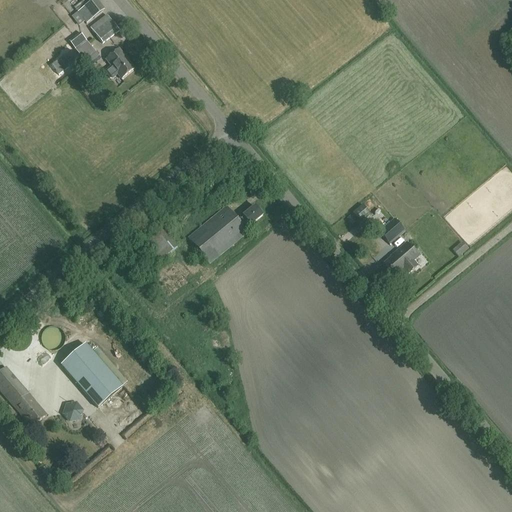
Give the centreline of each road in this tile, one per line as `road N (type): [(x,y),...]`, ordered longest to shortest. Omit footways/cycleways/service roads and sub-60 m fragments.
road 1 (unclassified): [(511,460),(229,130)]
road 2 (unclassified): [(0,321),(229,130)]
road 3 (unclassified): [(229,130),(120,0)]
road 4 (unknown): [(395,324),(511,223)]
